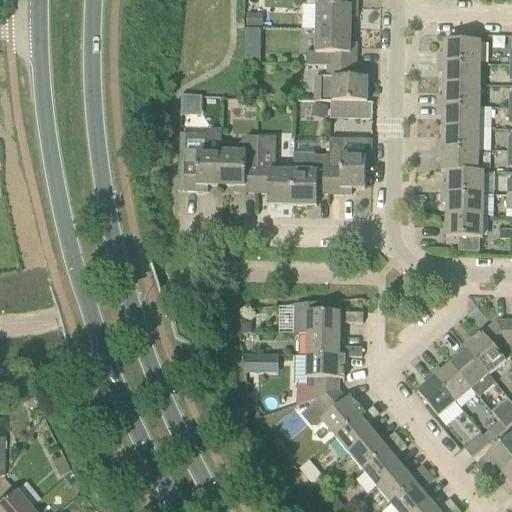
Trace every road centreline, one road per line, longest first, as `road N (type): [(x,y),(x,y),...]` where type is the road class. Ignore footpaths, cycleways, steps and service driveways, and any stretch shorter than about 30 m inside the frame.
road 1 (tertiary): [(40,0),(47,142),(68,244),(117,391),(179,511)]
road 2 (tertiary): [(219,511),(152,376),(111,236),(96,136),(94,0)]
road 3 (residential): [(484,511),(372,375),(491,277)]
road 4 (residential): [(392,229),(397,13)]
road 5 (residential): [(178,227),(392,229)]
